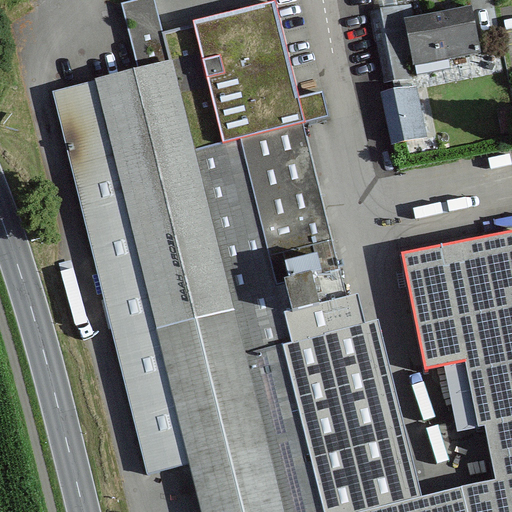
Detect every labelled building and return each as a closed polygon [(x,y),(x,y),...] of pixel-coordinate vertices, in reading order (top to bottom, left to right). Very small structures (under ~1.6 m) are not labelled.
[(138,75),(56,95),(151,478),(189,468),(200,511),(391,511),(409,508),(365,330),(354,333),(303,129),(328,123),(321,98),(298,104),(274,9),(163,36),(154,0),(149,0),(122,7),(138,75)] [(400,8),(372,14),(387,85),(415,79),(400,8)] [(480,56),(471,11),(405,25),(414,69),(480,56)] [(377,50),(371,21),(344,26),(350,55),(377,50)] [(414,91),(385,97),(395,148),(425,142),(414,91)] [(511,107),(498,111),(503,136),(511,134),(511,107)] [(410,226),(511,207),(511,154),(401,175),(410,226)] [(466,369),(478,433),(486,432),(495,488),(462,495),(465,511),(511,511),(511,237),(402,261),(426,377),(466,369)] [(465,511),(462,495),(409,508),(391,511),(465,511)]
